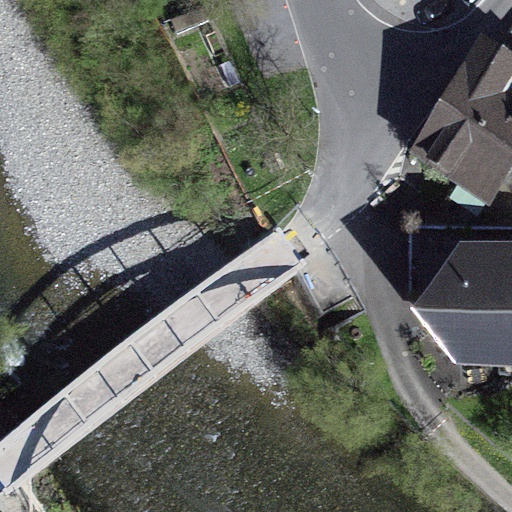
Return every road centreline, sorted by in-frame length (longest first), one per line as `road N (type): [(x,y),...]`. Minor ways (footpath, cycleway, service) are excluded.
road 1 (unclassified): [(369,142),(348,195),(312,233),(0,477)]
road 2 (unclassified): [(508,0),(369,142)]
road 3 (unclassified): [(323,0),(369,142)]
